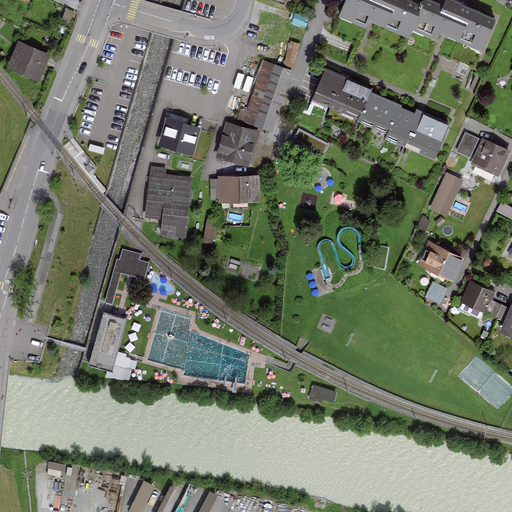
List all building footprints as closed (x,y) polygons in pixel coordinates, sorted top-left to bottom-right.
[(409,34),(412,26),(413,23),(421,6),(419,5),(407,0),(346,0),(340,13),(366,24),(369,17),(382,22),(409,34)] [(421,6),(413,23),(412,26),(426,32),(437,37),(440,30),(445,32),(482,48),(494,20),(481,14),(481,12),(471,8),(461,4),(452,0),(445,0),(445,1),(441,0),(435,0),(435,3),(428,0),(423,0),(422,2),(421,1),(419,5),(421,6)] [(66,10),(60,23),(67,26),(73,13),(66,10)] [(286,65),(292,67),(299,44),(292,42),(286,65)] [(11,65),(37,76),(38,75),(41,76),(43,69),(41,68),(46,56),(20,45),(11,65)] [(238,118),(271,128),(291,71),(264,62),(247,110),(242,108),(238,118)] [(328,105),(329,104),(341,76),(325,69),(312,99),(313,99),(314,97),(328,103),(328,105)] [(342,76),(341,76),(329,104),(344,110),(342,114),(352,119),(354,116),(358,118),(359,117),(370,93),(371,89),(342,76)] [(370,93),(359,117),(358,118),(373,125),(370,131),(371,131),(374,125),(385,99),(370,93)] [(386,138),(387,136),(399,108),(400,106),(385,99),(374,125),(388,131),(386,137),(386,138)] [(421,117),(399,108),(387,136),(405,144),(404,145),(405,145),(405,144),(434,156),(448,124),(423,113),(421,117)] [(162,142),(191,150),(197,129),(182,124),(184,117),(170,114),(162,142)] [(218,155),(246,163),(256,131),(233,125),(231,133),(225,131),(223,135),(218,155)] [(464,134),(457,150),(470,156),(477,140),(464,134)] [(481,140),(473,158),(474,158),(472,163),(498,175),(508,152),(481,140)] [(161,231),(184,234),(191,179),(164,176),(165,168),(152,167),(146,214),(163,216),(161,231)] [(222,199),(256,198),(256,177),(221,178),(222,199)] [(445,212),(458,182),(447,177),(433,207),(445,212)] [(511,208),(502,203),(498,211),(511,218),(511,208)] [(205,238),(212,239),(214,224),(208,223),(205,238)] [(453,277),(462,259),(429,243),(420,262),(453,277)] [(372,266),(383,268),(387,247),(376,245),(372,266)] [(118,259),(106,301),(111,302),(120,271),(128,274),(129,271),(144,275),(147,262),(138,260),(139,254),(123,249),(120,260),(118,259)] [(493,290),(472,281),(460,308),(480,317),(493,290)] [(489,315),(495,318),(502,304),(495,301),(489,315)] [(510,308),(502,304),(495,318),(504,321),(510,308)] [(108,369),(106,376),(128,378),(130,368),(126,367),(129,357),(116,354),(127,318),(103,311),(92,350),(89,363),(108,369)] [(314,385),(310,398),(321,401),(322,397),(333,400),(335,392),(314,385)]
